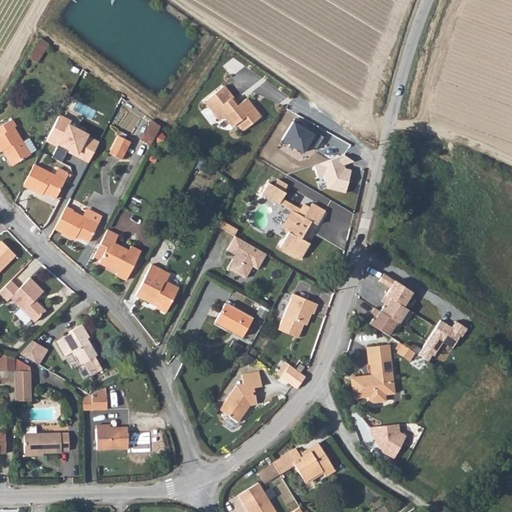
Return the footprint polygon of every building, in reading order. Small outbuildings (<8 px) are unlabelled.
[(42,39),(29,59),(37,64),(50,45),(42,39)] [(227,99),(229,97),(220,86),(201,100),(216,120),(221,116),(229,126),(234,122),(240,130),(256,117),(242,98),(235,105),(232,106),(227,99)] [(62,159),(66,151),(73,154),(75,149),(87,155),(95,142),(82,135),(83,134),(65,125),(67,121),(58,116),(46,140),(57,146),(53,154),(62,159)] [(0,149),(1,149),(10,165),(29,154),(22,141),(14,127),(15,126),(12,119),(0,125),(0,149)] [(148,145),(159,126),(148,120),(137,139),(148,145)] [(322,136),(293,120),(283,137),(304,150),(307,144),(315,148),(322,136)] [(108,153),(119,159),(128,142),(117,136),(108,153)] [(36,150),(29,137),(22,141),(29,154),(36,150)] [(343,155),(314,165),(317,176),(324,174),(329,188),(346,192),(348,181),(343,165),(346,163),(343,155)] [(54,175),(33,164),(22,186),(41,196),(43,192),(55,197),(64,180),(54,175)] [(70,175),(58,168),(54,175),(64,180),(65,178),(68,179),(70,175)] [(276,179),(272,186),(281,192),(286,185),(276,179)] [(281,192),(272,186),(267,183),(260,193),(277,204),(280,199),(284,193),(281,192)] [(280,199),(277,204),(290,212),(295,215),(298,210),(280,199)] [(295,215),(290,212),(279,229),(287,234),(278,248),(297,260),(307,244),(303,242),(298,238),(309,222),(314,225),(315,225),(324,212),(309,203),(307,206),(302,203),(298,210),(295,215)] [(86,207),(81,216),(72,212),(72,210),(65,206),(53,228),(62,233),(61,235),(72,240),(73,238),(78,241),(80,237),(88,241),(101,215),(86,207)] [(235,230),(219,221),(216,226),(232,235),(235,230)] [(303,242),(314,225),(309,222),(298,238),(303,242)] [(106,230),(97,247),(104,251),(98,262),(116,272),(115,275),(124,280),(139,251),(130,246),(128,251),(113,243),(117,235),(106,230)] [(265,254),(234,236),(226,250),(236,256),(233,260),(231,259),(226,268),(244,278),(251,266),(256,269),(265,254)] [(0,268),(14,255),(0,241),(0,268)] [(91,258),(98,262),(104,251),(97,247),(91,258)] [(150,264),(144,276),(155,282),(161,270),(150,264)] [(155,282),(144,276),(134,295),(152,304),(154,299),(159,301),(156,306),(155,306),(154,308),(164,313),(177,287),(164,281),(167,273),(161,270),(155,282)] [(385,274),(379,282),(390,289),(385,296),(403,309),(413,293),(385,274)] [(17,289),(10,281),(0,290),(0,293),(3,297),(6,299),(9,296),(19,307),(30,318),(33,321),(44,310),(34,299),(42,291),(29,277),(17,289)] [(292,294),(276,329),(295,338),(302,324),(304,326),(310,312),(313,313),(317,305),(292,294)] [(380,306),(376,312),(395,324),(400,316),(404,319),(409,312),(403,309),(385,296),(382,295),(378,301),(383,305),(382,307),(380,306)] [(224,302),(213,322),(239,337),(250,318),(224,302)] [(24,323),(30,318),(19,307),(14,312),(24,323)] [(368,319),(365,325),(384,336),(389,329),(393,332),(397,325),(395,324),(376,312),(371,309),(367,315),(372,318),(370,321),(368,319)] [(441,321),(418,354),(427,360),(431,354),(434,356),(447,336),(456,342),(465,329),(455,322),(451,327),(441,321)] [(88,337),(81,324),(67,332),(68,334),(55,341),(63,355),(69,352),(71,356),(74,355),(79,364),(82,362),(89,375),(101,369),(93,356),(96,355),(86,338),(88,337)] [(39,345),(31,340),(18,353),(34,363),(38,356),(34,353),(39,345)] [(34,363),(37,365),(47,350),(39,345),(34,353),(38,356),(34,363)] [(409,352),(398,345),(393,354),(404,360),(409,352)] [(380,382),(388,381),(381,346),(362,349),(363,359),(376,356),(377,365),(366,368),(368,377),(347,381),(350,398),(366,396),(367,405),(381,402),(380,396),(378,386),(380,382)] [(0,370),(13,369),(13,357),(0,352),(0,370)] [(71,369),(79,364),(74,355),(71,356),(69,352),(63,355),(71,369)] [(376,356),(363,359),(365,368),(366,368),(377,365),(376,356)] [(13,369),(14,399),(29,399),(29,367),(13,357),(13,369)] [(282,360),(274,372),(279,375),(287,364),(282,360)] [(294,369),(301,374),(306,367),(299,362),(294,369)] [(279,375),(296,388),(305,376),(301,374),(294,369),(289,365),(287,364),(279,375)] [(246,378),(246,371),(238,373),(240,382),(233,383),(216,409),(234,421),(246,404),(253,403),(250,386),(258,385),(256,377),(246,378)] [(391,394),(388,381),(380,382),(378,386),(380,396),(391,394)] [(103,386),(89,392),(89,410),(104,410),(103,386)] [(89,392),(85,394),(80,397),(81,410),(89,410),(89,392)] [(398,424),(370,427),(370,435),(372,435),(375,442),(381,449),(382,453),(394,460),(407,436),(399,432),(398,424)] [(96,450),(127,450),(127,454),(143,454),(143,432),(127,432),(127,426),(108,426),(96,426),(96,450)] [(23,432),(23,454),(42,454),(42,452),(60,452),(60,449),(67,449),(67,432),(35,432),(25,432),(23,432)] [(293,449),(269,461),(276,472),(291,463),(302,483),(320,473),(322,476),(331,470),(315,443),(306,447),(307,450),(297,456),(293,449)] [(236,494),(246,511),(273,511),(255,482),(236,494)]
